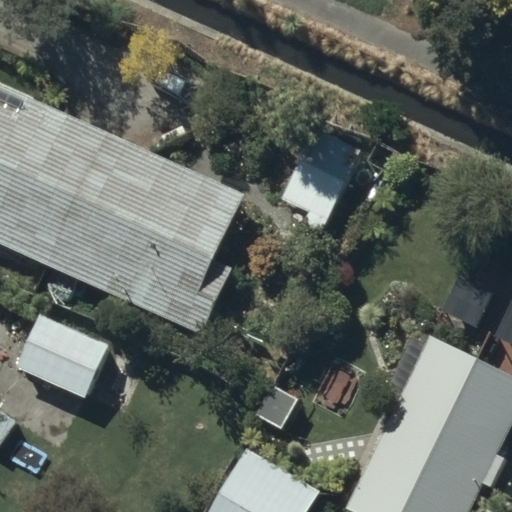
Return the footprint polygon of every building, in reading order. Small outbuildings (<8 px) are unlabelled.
[(245,189),(0,76),(0,232),(202,325),(231,262),(215,255),(245,189)] [(365,138),(314,115),(281,187),(311,201),(304,216),(325,225),(365,138)] [(115,357),(44,326),(22,376),(93,408),(115,357)] [(511,445),(511,385),(433,347),(353,511),(478,511),(486,496),(494,500),(508,472),(501,469),(511,445)] [(295,395),(276,384),(261,411),(280,422),(295,395)] [(20,431),(0,417),(0,453),(3,455),(20,431)] [(318,511),(324,503),(251,459),(218,511),(318,511)]
